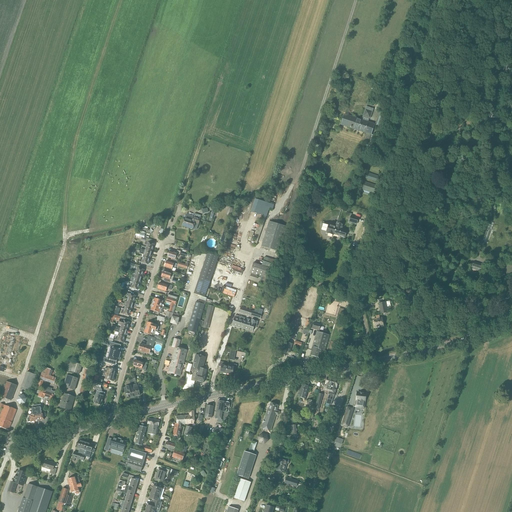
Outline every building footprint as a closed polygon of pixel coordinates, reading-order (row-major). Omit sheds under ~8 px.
[(370,118),(373,109),(366,107),(363,116),(370,118)] [(341,125),(366,133),(363,140),(372,143),(374,135),(371,134),(374,124),(344,115),(341,125)] [(376,182),(378,176),(366,172),(364,178),(376,182)] [(375,193),(377,186),(361,181),(359,189),(375,193)] [(255,199),(251,211),(258,213),(262,202),(255,199)] [(185,218),(182,226),(193,229),(195,223),(198,225),(200,218),(201,215),(195,213),(194,216),(186,214),(185,218)] [(359,218),(351,215),(349,222),(357,225),(359,218)] [(269,221),(261,246),(280,252),(287,227),(269,221)] [(490,222),(489,221),(482,240),(487,242),(491,231),(494,223),(492,222),(491,221),(490,222)] [(327,234),(334,236),(334,235),(345,238),(348,230),(343,229),(344,224),(337,222),(335,226),(329,225),(327,233),(327,234)] [(137,232),(135,235),(142,237),(141,239),(141,240),(145,241),(146,239),(144,238),(145,234),(144,234),(141,233),(137,232)] [(415,258),(417,258),(416,259),(419,260),(419,259),(421,259),(421,257),(425,258),(426,251),(423,250),(417,248),(415,258)] [(140,251),(139,253),(144,255),(143,257),(150,260),(151,255),(140,251)] [(178,258),(179,254),(170,251),(168,257),(176,260),(177,257),(178,258)] [(194,294),(200,296),(199,299),(206,301),(207,298),(205,298),(219,257),(207,253),(194,294)] [(250,273),(251,274),(250,276),(257,279),(258,276),(268,279),(274,260),(265,257),(262,266),(254,263),(250,273)] [(177,264),(167,261),(165,267),(172,269),(173,266),(176,267),(177,264)] [(471,269),(480,272),(483,265),(474,262),(471,269)] [(134,272),(134,273),(136,273),(143,275),(144,270),(140,269),(141,266),(136,265),(135,267),(136,267),(135,270),(134,272)] [(496,269),(499,278),(505,276),(502,267),(496,269)] [(165,278),(164,281),(171,284),(171,283),(172,281),(170,280),(171,277),(174,277),(175,274),(168,272),(168,273),(163,271),(163,274),(162,274),(161,276),(162,277),(161,277),(165,278)] [(136,273),(134,273),(134,272),(131,272),(131,273),(133,274),(133,275),(130,274),(129,276),(132,277),(141,280),(143,275),(136,273)] [(157,287),(158,288),(158,289),(166,292),(167,289),(171,290),(173,286),(168,284),(168,285),(160,282),(159,285),(158,286),(157,287)] [(155,298),(153,304),(164,308),(162,307),(163,301),(155,298)] [(196,302),(187,331),(197,334),(205,305),(206,301),(199,299),(198,303),(196,302)] [(164,308),(153,304),(151,310),(162,313),(164,308)] [(208,305),(203,328),(209,329),(214,307),(208,305)] [(241,307),(239,312),(248,315),(250,310),(241,307)] [(165,318),(171,320),(173,316),(173,313),(174,311),(172,311),(172,310),(169,309),(168,311),(172,312),(172,313),(167,311),(165,318)] [(171,320),(170,323),(178,326),(180,318),(179,318),(180,315),(178,315),(179,314),(177,313),(176,314),(174,314),(173,316),(171,320)] [(111,319),(110,322),(113,323),(114,319),(120,321),(119,324),(128,327),(130,323),(125,321),(126,319),(121,317),(115,315),(112,314),(111,318),(111,319)] [(235,317),(232,325),(240,328),(243,318),(238,316),(235,315),(235,317)] [(376,316),(377,319),(374,319),(375,327),(384,326),(382,318),(380,318),(379,315),(376,316)] [(157,325),(147,322),(146,327),(158,331),(159,327),(157,326),(157,325)] [(311,350),(312,350),(311,355),(320,358),(322,350),(325,351),(329,335),(319,332),(322,324),(314,322),(312,329),(317,330),(317,332),(312,347),(311,350)] [(120,328),(116,327),(115,329),(127,333),(128,327),(119,324),(118,325),(121,326),(120,328)] [(115,331),(116,332),(115,335),(118,335),(125,338),(127,333),(115,329),(115,331)] [(291,329),(288,338),(294,340),(295,340),(297,337),(295,336),(297,331),(291,329)] [(138,351),(149,354),(149,356),(152,357),(153,354),(150,353),(152,347),(153,347),(155,342),(164,345),(165,341),(163,341),(159,340),(154,338),(149,336),(146,345),(141,343),(138,351)] [(172,347),(175,349),(169,373),(180,376),(187,350),(179,348),(181,340),(174,338),(172,347)] [(287,340),(287,342),(284,350),(290,352),(292,344),(290,343),(291,341),(287,340)] [(122,350),(118,349),(119,344),(111,342),(110,347),(111,347),(110,349),(109,353),(121,356),(122,353),(121,353),(121,352),(122,350)] [(120,360),(121,356),(109,353),(109,354),(108,358),(104,357),(103,362),(113,365),(114,361),(119,362),(119,359),(120,360)] [(191,381),(195,382),(195,381),(204,383),(207,370),(201,368),(204,357),(196,355),(195,358),(192,372),(193,372),(191,381)] [(74,363),(69,361),(66,371),(80,375),(82,365),(83,361),(75,359),(74,363)] [(134,366),(141,369),(141,370),(146,371),(147,366),(146,366),(147,363),(136,360),(135,363),(134,363),(133,365),(134,366)] [(105,368),(104,372),(107,373),(115,375),(117,370),(110,369),(111,365),(99,362),(98,365),(103,366),(106,367),(106,368),(105,368)] [(219,366),(221,367),(220,373),(226,374),(228,366),(223,365),(224,362),(220,362),(219,366)] [(233,367),(228,366),(226,374),(232,375),(234,369),(236,370),(237,365),(233,364),(233,367)] [(48,376),(50,370),(44,368),(40,379),(54,384),(56,378),(48,376)] [(89,384),(93,371),(86,369),(82,382),(89,384)] [(95,375),(94,380),(102,382),(103,378),(100,378),(101,377),(102,372),(96,371),(95,375)] [(27,372),(21,387),(31,391),(37,375),(27,372)] [(105,378),(107,379),(106,380),(114,382),(115,375),(107,373),(104,372),(107,373),(105,378)] [(65,382),(63,387),(75,390),(78,379),(69,376),(67,376),(65,382)] [(325,387),(325,386),(324,389),(329,391),(330,391),(333,379),(327,377),(325,387)] [(330,391),(329,391),(326,403),(326,404),(325,406),(330,408),(331,405),(333,396),(334,396),(335,393),(334,392),(335,389),(336,390),(338,381),(333,379),(330,391)] [(11,401),(17,385),(6,381),(1,397),(11,401)] [(93,381),(92,386),(94,386),(95,387),(96,387),(96,388),(96,390),(97,391),(93,402),(101,405),(105,393),(102,392),(102,391),(101,389),(100,388),(101,386),(103,387),(104,383),(102,383),(102,384),(96,382),(93,381)] [(132,385),(133,388),(132,388),(135,397),(140,395),(139,390),(141,390),(141,386),(138,387),(138,386),(137,384),(132,385)] [(309,387),(301,384),(297,397),(305,399),(309,387)] [(88,387),(82,385),(80,392),(86,394),(88,387)] [(45,386),(43,390),(55,394),(55,392),(51,391),(52,389),(45,386)] [(126,388),(124,389),(125,391),(126,394),(128,394),(129,399),(135,397),(132,388),(131,386),(125,387),(126,388)] [(40,390),(38,396),(43,398),(43,397),(50,399),(49,400),(53,401),(55,395),(51,394),(45,392),(40,390)] [(356,401),(356,404),(364,405),(366,394),(357,392),(356,401)] [(75,397),(64,393),(60,407),(71,411),(75,397)] [(315,408),(315,410),(318,411),(319,409),(323,395),(319,394),(315,408)] [(24,395),(18,395),(17,400),(20,405),(25,404),(27,399),(24,395)] [(313,405),(314,402),(309,400),(307,407),(314,409),(315,405),(313,405)] [(0,403),(0,407),(3,409),(0,415),(0,427),(9,431),(17,410),(4,405),(0,403)] [(268,410),(267,410),(261,428),(271,431),(276,414),(279,415),(280,412),(276,411),(278,406),(270,403),(268,410)] [(41,404),(35,405),(36,411),(37,421),(43,420),(43,417),(46,416),(45,413),(43,413),(42,413),(42,407),(41,407),(41,404)] [(30,418),(28,418),(28,422),(31,421),(31,422),(37,421),(36,411),(35,405),(33,406),(33,408),(32,408),(33,414),(30,415),(30,418)] [(207,405),(205,417),(212,418),(213,406),(207,405)] [(347,407),(341,426),(347,428),(353,409),(347,407)] [(187,426),(184,435),(190,437),(193,428),(192,428),(193,424),(194,424),(194,422),(194,411),(189,412),(190,415),(185,416),(186,424),(187,424),(187,426)] [(217,411),(216,415),(215,418),(223,420),(224,412),(217,411)] [(177,424),(182,424),(182,426),(182,425),(183,425),(186,424),(185,416),(177,416),(177,424)] [(149,426),(151,426),(151,429),(153,429),(153,427),(158,428),(160,421),(149,419),(148,424),(149,424),(149,426)] [(175,423),(173,435),(176,436),(175,438),(179,438),(180,437),(181,430),(182,426),(182,424),(177,424),(175,423)] [(141,426),(140,426),(135,444),(142,446),(146,428),(145,427),(146,425),(142,424),(141,426)] [(151,426),(149,426),(148,434),(157,435),(158,428),(153,427),(153,429),(151,429),(151,426)] [(214,434),(222,436),(224,429),(215,427),(214,434)] [(262,434),(258,437),(259,442),(265,444),(268,440),(267,435),(262,434)] [(108,438),(105,450),(109,451),(109,449),(123,453),(127,442),(113,438),(112,439),(108,438)] [(79,454),(74,452),(72,460),(74,461),(75,458),(80,460),(82,454),(84,449),(87,442),(79,440),(77,447),(81,449),(79,454)] [(245,451),(237,475),(249,479),(256,455),(253,454),(257,443),(252,441),(248,453),(245,451)] [(82,454),(80,460),(84,461),(85,457),(89,459),(91,453),(94,454),(95,451),(92,450),(94,444),(87,442),(84,449),(82,454)] [(175,450),(175,449),(177,445),(167,442),(165,447),(170,449),(169,450),(172,451),(173,450),(175,450)] [(186,453),(188,446),(182,444),(180,451),(186,453)] [(145,445),(144,448),(144,451),(151,453),(153,448),(147,446),(148,445),(145,445)] [(146,454),(130,449),(125,467),(141,472),(146,454)] [(175,449),(175,450),(172,457),(182,461),(185,453),(175,449)] [(48,469),(51,470),(50,473),(55,475),(57,469),(54,468),(55,463),(46,460),(43,468),(42,468),(42,470),(47,472),(48,469)] [(275,470),(284,473),(286,466),(277,463),(275,470)] [(163,471),(158,470),(155,479),(163,481),(165,475),(168,475),(169,470),(164,468),(163,471)] [(9,491),(13,493),(16,483),(23,486),(27,473),(18,471),(17,475),(17,474),(16,478),(14,483),(12,482),(9,491)] [(77,482),(75,477),(68,480),(70,487),(78,484),(80,483),(79,481),(81,480),(80,477),(77,478),(78,481),(77,482)] [(129,486),(136,488),(138,481),(132,479),(129,486)] [(234,498),(235,498),(243,501),(244,501),(251,482),(241,479),(234,498)] [(78,484),(70,487),(72,493),(75,492),(75,493),(75,494),(77,494),(79,494),(80,492),(79,491),(80,491),(79,487),(81,486),(80,483),(78,484)] [(46,511),(53,492),(38,487),(28,484),(24,498),(23,498),(18,511),(46,511)] [(157,487),(153,486),(151,492),(162,495),(165,486),(158,484),(157,487)] [(126,485),(124,493),(127,494),(134,496),(136,488),(129,486),(126,485)] [(60,499),(59,502),(60,502),(64,503),(65,501),(67,495),(68,490),(63,488),(60,499)] [(153,500),(153,501),(152,503),(161,506),(162,502),(161,502),(160,502),(162,495),(151,492),(150,498),(153,500)] [(124,499),(125,499),(125,501),(131,503),(134,496),(127,494),(126,497),(124,496),(123,499),(124,499)] [(123,501),(120,508),(122,509),(129,511),(131,503),(125,501),(123,501)] [(151,506),(147,505),(146,511),(148,511),(154,511),(155,511),(159,511),(161,506),(152,503),(151,506)]
